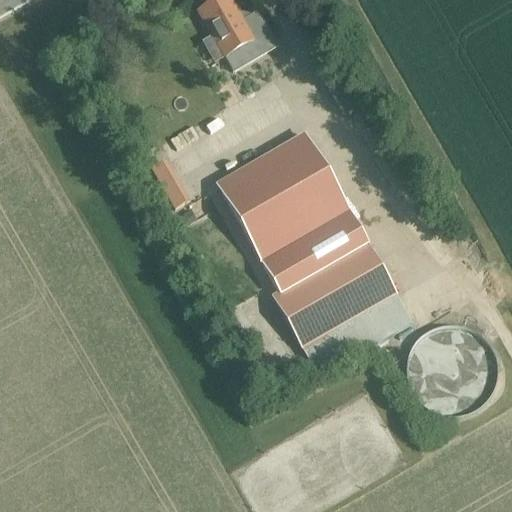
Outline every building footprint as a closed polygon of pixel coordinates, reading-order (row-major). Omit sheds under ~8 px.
[(222,0),(196,15),(197,16),(198,15),(223,59),(222,60),(223,61),(253,43),(253,42),(252,43),(227,0),(222,0)] [(216,189),(263,269),(350,218),(303,138),(216,189)] [(182,157),(163,169),(168,178),(187,166),(182,157)] [(173,177),(158,186),(166,199),(181,190),(173,177)] [(311,258),(327,250),(322,242),(307,249),(311,258)] [(271,300),(317,381),(411,327),(365,247),(271,300)]
